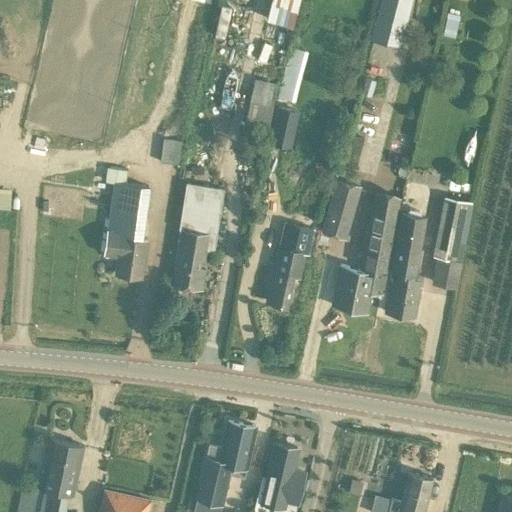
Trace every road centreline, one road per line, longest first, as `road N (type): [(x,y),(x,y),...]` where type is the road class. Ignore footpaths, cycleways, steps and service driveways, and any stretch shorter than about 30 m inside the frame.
road 1 (tertiary): [(0,361),(330,401)]
road 2 (tertiary): [(330,401),(511,430)]
